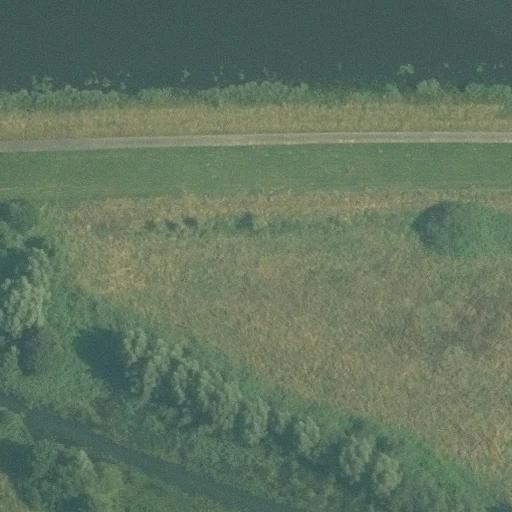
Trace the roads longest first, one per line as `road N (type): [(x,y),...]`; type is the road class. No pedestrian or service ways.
road 1 (track): [(0,295),(49,227),(97,215),(511,204)]
road 2 (unclassified): [(511,134),(0,144)]
